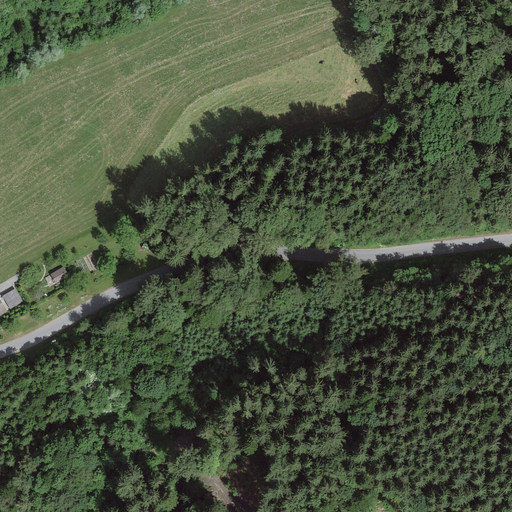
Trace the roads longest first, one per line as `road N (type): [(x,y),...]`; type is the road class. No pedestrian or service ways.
road 1 (unclassified): [(511,242),(211,258),(149,277),(0,353)]
road 2 (track): [(355,0),(384,108),(285,147),(269,161),(240,213),(233,256)]
